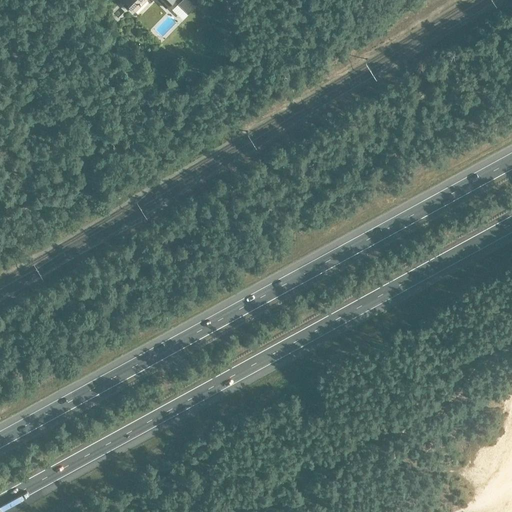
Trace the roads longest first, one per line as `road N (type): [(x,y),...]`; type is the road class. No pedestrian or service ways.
road 1 (motorway): [(511,157),(0,438)]
road 2 (motorway): [(0,506),(511,227)]
